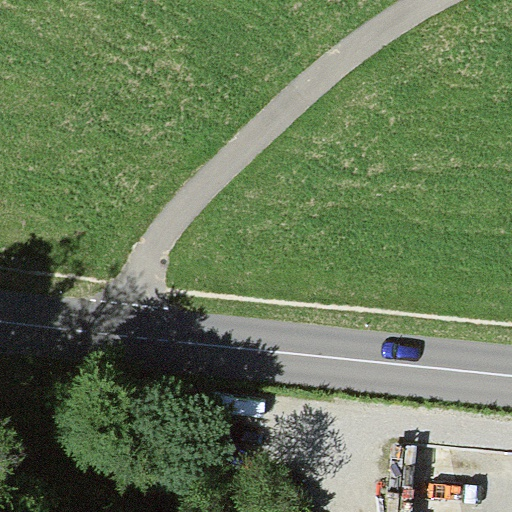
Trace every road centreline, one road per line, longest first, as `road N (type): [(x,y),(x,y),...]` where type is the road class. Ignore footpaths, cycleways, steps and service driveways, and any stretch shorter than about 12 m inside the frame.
road 1 (tertiary): [(0,319),(511,369)]
road 2 (track): [(128,334),(143,251),(199,186),(414,5),(433,0)]
